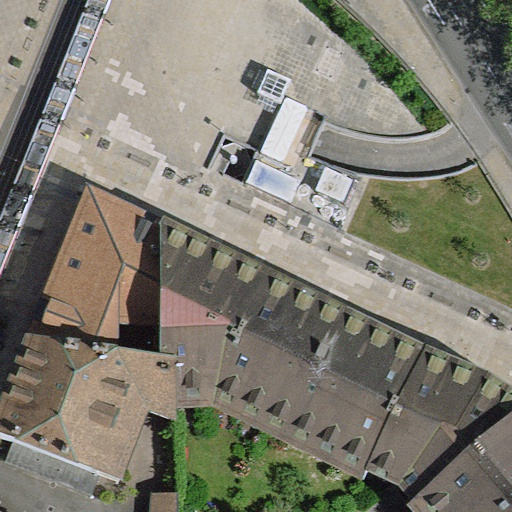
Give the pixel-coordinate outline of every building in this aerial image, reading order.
[(94,199),(34,346),(114,358),(119,325),(159,328),(162,232),(94,199)] [(159,328),(158,365),(178,368),(177,400),(212,398),(213,395),(268,284),(162,232),(159,328)] [(268,284),(213,395),(371,473),(426,362),(268,284)] [(114,358),(34,346),(0,431),(0,438),(17,445),(100,477),(128,406),(144,364),(114,358)] [(485,387),(426,362),(371,473),(395,486),(400,483),(408,492),(420,507),(424,503),(511,428),(511,403),(499,396),(485,387)] [(158,365),(144,364),(128,406),(178,422),(177,400),(178,368),(158,365)] [(511,511),(511,428),(424,503),(431,511),(511,511)] [(100,477),(17,445),(10,465),(92,497),(100,477)] [(179,511),(179,500),(157,497),(156,511),(179,511)]
